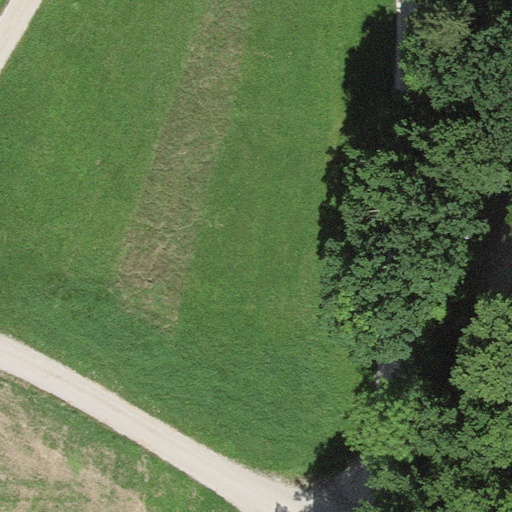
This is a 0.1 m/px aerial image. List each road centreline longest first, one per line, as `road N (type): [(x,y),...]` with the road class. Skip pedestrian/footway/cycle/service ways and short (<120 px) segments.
road 1 (track): [(357,511),(400,265),(409,0)]
road 2 (track): [(281,511),(0,356)]
road 3 (track): [(511,223),(448,477),(432,511)]
